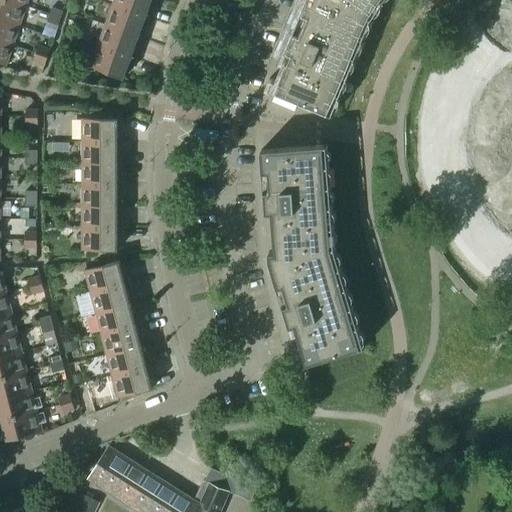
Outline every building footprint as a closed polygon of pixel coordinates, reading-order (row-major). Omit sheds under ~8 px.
[(0,0),(0,19),(19,26),(26,7),(3,0),(0,0)] [(148,10),(151,0),(113,0),(111,5),(150,18),(152,12),(148,10)] [(328,114),(367,17),(334,0),(306,0),(301,15),(285,52),(291,55),(275,92),(328,114)] [(334,0),(367,17),(379,0),(334,0)] [(147,25),(150,18),(111,5),(104,25),(138,37),(143,23),(147,25)] [(60,19),(62,12),(51,8),(49,15),(60,19)] [(57,26),(60,19),(49,15),(46,22),(57,26)] [(0,41),(13,46),(19,26),(0,19),(0,41)] [(133,51),(138,37),(104,25),(97,45),(135,59),(137,53),(133,51)] [(0,63),(6,66),(13,46),(0,41),(0,63)] [(123,79),(128,64),(133,65),(135,59),(97,45),(89,66),(123,79)] [(47,57),(49,50),(38,47),(36,54),(47,57)] [(44,64),(47,57),(36,54),(33,61),(44,64)] [(117,135),(117,119),(81,119),(81,142),(122,142),(122,135),(117,135)] [(117,163),(117,148),(122,148),(122,142),(81,142),(81,163),(117,163)] [(331,248),(323,146),(261,150),(269,260),(331,248)] [(117,178),(117,174),(117,163),(81,163),(81,185),(122,185),(122,178),(117,178)] [(117,206),(117,195),(117,191),(122,191),(122,185),(81,185),(81,206),(117,206)] [(117,221),(117,217),(117,206),(81,206),(81,228),(122,228),(122,221),(117,221)] [(117,250),(117,239),(117,235),(122,235),(122,228),(81,228),(81,250),(117,250)] [(360,348),(331,248),(269,260),(289,327),(294,326),(306,364),(360,348)] [(89,292),(129,282),(127,275),(122,277),(119,261),(84,271),(89,292)] [(41,283),(39,276),(28,279),(30,286),(41,283)] [(130,304),(127,293),(126,290),(130,288),(129,282),(89,292),(95,313),(130,304)] [(43,291),(41,283),(30,286),(32,294),(43,291)] [(0,315),(11,312),(6,293),(0,294),(0,315)] [(140,324),(138,317),(133,318),(130,304),(95,313),(100,334),(140,324)] [(0,336),(16,332),(11,312),(0,315),(0,336)] [(51,323),(49,316),(38,319),(40,326),(51,323)] [(53,330),(51,323),(40,326),(42,333),(53,330)] [(141,346),(138,335),(137,331),(141,330),(140,324),(100,334),(106,355),(141,346)] [(0,357),(22,352),(16,332),(0,336),(0,357)] [(144,360),(143,356),(141,346),(106,355),(111,376),(150,366),(149,359),(144,360)] [(0,378),(27,372),(22,352),(0,357),(0,378)] [(61,363),(60,355),(48,358),(50,365),(61,363)] [(63,370),(61,363),(50,365),(52,373),(63,370)] [(152,388),(149,377),(148,373),(152,372),(150,366),(111,376),(117,398),(152,388)] [(0,399),(32,392),(27,372),(0,378),(0,399)] [(37,411),(32,392),(0,399),(0,417),(1,420),(37,411)] [(71,402),(70,395),(58,398),(60,405),(71,402)] [(73,409),(71,402),(60,405),(62,412),(73,409)] [(42,432),(37,411),(1,420),(6,441),(42,432)] [(105,489),(125,457),(108,446),(88,478),(87,478),(105,489)] [(122,500),(142,468),(125,457),(105,489),(122,500)] [(139,511),(159,479),(142,468),(122,500),(139,511)] [(140,511),(162,511),(177,489),(159,479),(139,511),(140,511)] [(220,511),(227,497),(226,496),(228,493),(203,481),(194,500),(188,511),(220,511)] [(188,511),(194,500),(177,489),(162,511),(188,511)]
